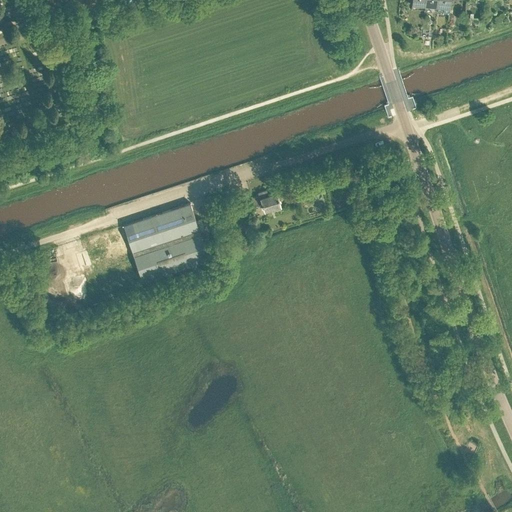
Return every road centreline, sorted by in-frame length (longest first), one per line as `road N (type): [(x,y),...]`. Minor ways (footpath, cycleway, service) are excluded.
road 1 (unclassified): [(0,255),(362,135),(406,129)]
road 2 (tertiary): [(511,430),(406,129)]
road 3 (tertiary): [(362,0),(406,129)]
